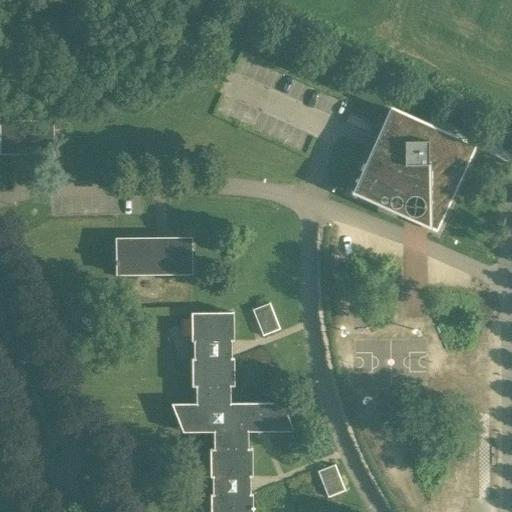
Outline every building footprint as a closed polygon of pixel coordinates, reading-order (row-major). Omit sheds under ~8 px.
[(390,109),(352,192),(425,191),(425,225),(434,229),(472,147),(426,126),(390,109)] [(50,122),(0,122),(0,153),(51,153),(51,130),(61,130),(61,117),(50,118),(50,122)] [(429,119),(426,126),(472,147),(511,166),(511,155),(476,138),(430,117),(429,119)] [(137,273),(189,273),(189,239),(115,239),(115,260),(114,260),(114,264),(115,264),(115,273),(117,273),(117,277),(136,280),(137,273)] [(268,303),(252,310),(262,335),(279,328),(268,303)] [(191,350),(230,349),(229,341),(231,341),(231,313),(189,313),(190,342),(191,341),(191,350)] [(194,387),(194,395),(228,395),(228,386),(232,386),(231,358),(230,358),(230,349),(191,350),(192,358),(189,358),(190,387),(194,387)] [(228,403),(228,395),(194,395),(194,403),(170,404),(175,418),(176,418),(179,426),(194,426),(194,432),(211,432),(211,440),(246,440),(246,432),(292,431),(286,417),(284,417),(281,409),(267,409),(267,403),(228,403)] [(210,478),(210,486),(248,485),(248,477),(250,477),(249,448),(246,448),(246,440),(211,440),(212,449),(208,449),(208,477),(210,478)] [(317,471),(328,497),(344,490),(334,464),(317,471)] [(248,494),(248,485),(210,486),(210,494),(208,494),(208,511),(250,511),(250,494),(248,494)]
